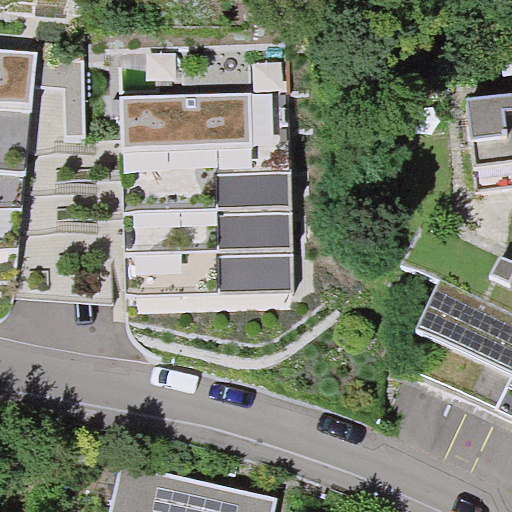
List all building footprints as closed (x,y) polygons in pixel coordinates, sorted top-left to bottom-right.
[(124,297),(301,294),(296,48),(120,51),(124,297)] [(0,54),(0,246),(20,249),(31,89),(33,58),(0,54)] [(83,63),(33,58),(31,89),(65,93),(65,143),(85,141),(83,63)] [(473,167),(511,162),(511,93),(465,100),(473,167)] [(403,376),(511,424),(511,237),(433,203),(401,275),(440,292),(403,376)] [(111,511),(271,511),(274,503),(121,468),(111,511)]
